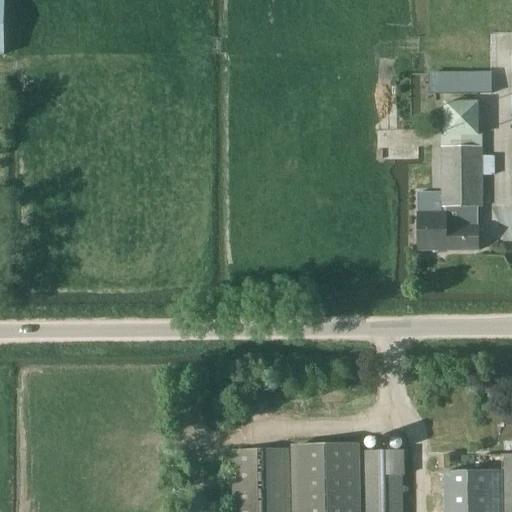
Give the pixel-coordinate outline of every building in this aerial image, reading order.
[(430,93),(496,93),(495,72),(430,72),(430,93)] [(481,99),(445,100),(446,135),(481,134),(481,99)] [(448,193),(448,252),(479,251),(479,227),(478,227),(478,208),(483,208),(483,177),(494,177),(494,158),(482,158),(482,148),(442,148),(442,193),(448,193)] [(448,193),(442,193),(418,193),(418,252),(448,252),(448,193)] [(360,511),(402,511),(401,441),(389,441),(389,452),(359,452),(360,511)] [(360,511),(359,452),(359,445),(293,447),(293,511),(360,511)] [(289,511),(289,450),(249,451),(233,452),(233,511),(289,511)] [(439,470),(450,469),(450,456),(439,457),(439,470)] [(481,511),(511,511),(511,456),(480,456),(481,511)] [(428,511),(478,511),(479,472),(428,473),(428,511)]
